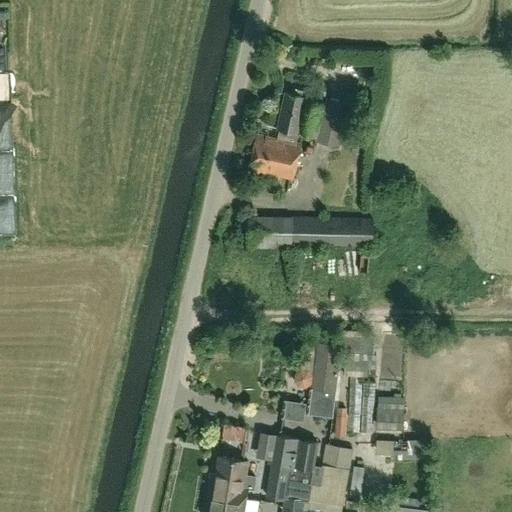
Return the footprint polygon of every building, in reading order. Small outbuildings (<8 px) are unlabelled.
[(370,74),(370,69),(367,66),(362,65),(358,68),(358,73),(361,77),(366,78),(370,74)] [(293,133),(293,134),(318,139),(317,141),(340,146),(349,102),(327,97),(324,108),(298,102),(299,97),(287,95),(280,130),(293,133)] [(293,133),(280,130),(278,140),(257,136),(249,172),(293,182),(301,146),(291,144),(293,134),(293,133)] [(373,221),(251,218),(250,250),(292,251),(292,248),(373,249),(373,221)] [(373,354),(374,336),(372,336),(345,335),(345,336),(344,353),(373,354)] [(342,345),(318,343),(310,414),(333,416),(342,345)] [(307,373),(302,372),(297,376),(297,381),(300,385),(306,386),(310,383),(311,377),(307,373)] [(403,429),(404,407),(404,396),(377,395),(376,406),(376,428),(403,429)] [(280,397),(280,413),(299,413),(299,397),(280,397)] [(340,431),(342,411),(334,410),(332,431),(340,431)] [(222,440),(244,443),(246,429),(225,425),(222,440)] [(260,432),(256,456),(272,458),(265,497),(283,500),(285,500),(290,467),(294,467),(299,438),(276,434),(276,435),(260,432)] [(283,500),(281,511),(302,511),(304,502),(308,502),(308,499),(311,481),(320,482),(323,466),(315,465),(319,441),(301,438),(299,438),(294,467),(290,467),(285,500),(283,500)] [(245,501),(247,501),(249,487),(255,488),(256,477),(247,476),(249,462),(218,458),(215,480),(211,479),(210,489),(226,491),(224,498),(245,501)] [(347,460),(347,491),(358,491),(359,461),(347,460)] [(226,491),(210,489),(205,511),(244,511),(247,501),(245,501),(224,498),(226,491)] [(379,510),(379,498),(365,498),(364,509),(379,510)]
